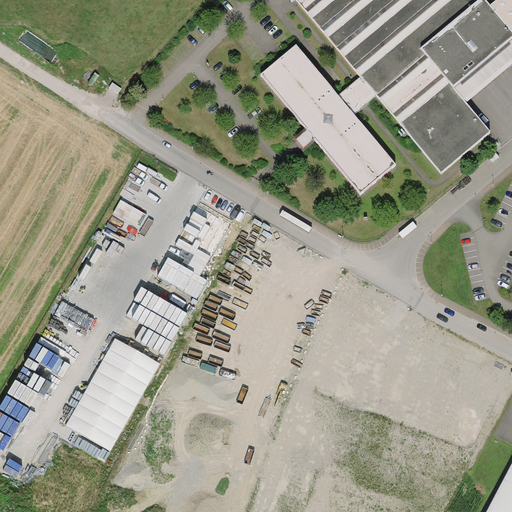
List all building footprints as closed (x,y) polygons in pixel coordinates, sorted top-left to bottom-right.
[(511,0),(294,0),(365,83),(374,93),(442,174),(490,132),(455,91),(511,42),(511,0)] [(296,47),(262,76),(362,195),(396,166),(351,112),(342,102),(296,47)] [(118,94),(122,88),(112,82),(109,88),(118,94)] [(365,83),(342,102),(351,112),(374,93),(365,83)] [(194,296),(236,225),(197,202),(155,272),(194,296)] [(511,511),(511,467),(488,511),(511,511)]
